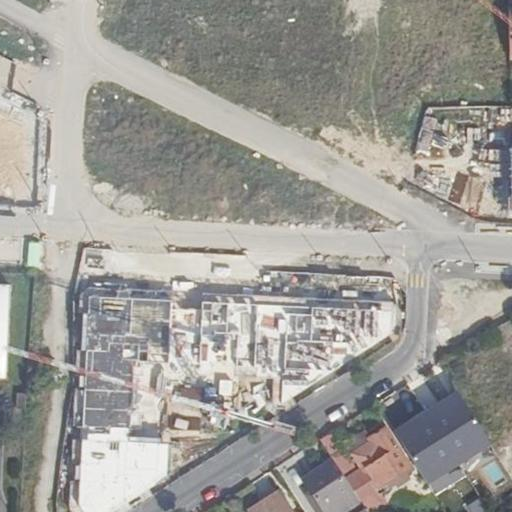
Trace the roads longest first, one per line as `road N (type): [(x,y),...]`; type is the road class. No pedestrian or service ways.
road 1 (residential): [(161,511),(402,359),(422,303),(414,280),(428,227)]
road 2 (residential): [(84,48),(428,227)]
road 3 (residential): [(428,227),(386,248),(64,230)]
road 4 (residential): [(64,230),(84,48)]
